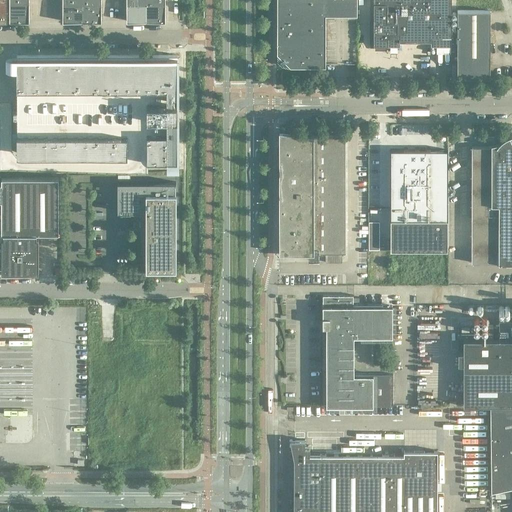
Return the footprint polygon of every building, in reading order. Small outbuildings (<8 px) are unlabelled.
[(356,0),(277,0),(277,61),(278,62),(281,65),(282,66),(325,66),(325,10),(357,10),(356,0)] [(451,0),(374,0),(374,45),(388,45),(388,46),(390,46),(390,51),(397,51),(397,46),(400,46),(400,41),(430,41),(430,46),(435,46),(451,46),(451,0)] [(29,3),(10,3),(10,21),(29,21),(29,3)] [(82,3),(63,3),(63,21),(82,21),(82,3)] [(101,3),(82,3),(82,21),(101,21),(101,3)] [(146,3),(127,3),(127,21),(146,21),(146,3)] [(165,3),(146,3),(146,21),(165,21),(165,3)] [(490,10),(457,10),(457,55),(490,55),(490,10)] [(177,55),(16,56),(17,86),(167,86),(167,96),(178,96),(177,55)] [(457,77),(490,77),(490,55),(457,55),(457,77)] [(177,100),(147,100),(147,116),(177,116),(177,100)] [(167,130),(147,130),(147,158),(148,158),(176,158),(178,158),(178,120),(167,120),(167,130)] [(319,259),(319,252),(325,252),(341,252),(345,252),(345,136),(314,136),(314,135),(279,131),(279,142),(277,145),(277,149),(277,153),(277,157),(278,159),(279,165),(279,166),(279,193),(279,254),(279,252),(290,252),(309,252),(309,259),(308,259),(319,259)] [(128,132),(17,133),(17,153),(127,153),(128,153),(128,132)] [(496,146),(472,146),(471,263),(511,262),(511,140),(510,135),(511,135),(511,134),(509,135),(507,136),(503,138),(500,141),(497,145),(496,146)] [(390,220),(447,220),(448,142),(439,142),(430,150),(390,150),(390,220)] [(127,158),(67,158),(68,169),(127,169),(127,158)] [(58,177),(1,177),(2,182),(2,200),(2,233),(3,233),(3,271),(9,271),(37,271),(37,237),(37,233),(59,233),(58,177)] [(176,182),(117,182),(118,211),(146,211),(146,268),(176,268),(176,192),(176,182)] [(390,220),(390,249),(447,250),(447,220),(390,220)] [(380,221),(369,221),(369,248),(380,248),(380,221)] [(341,252),(325,252),(325,262),(341,262),(341,252)] [(353,295),(323,295),(323,325),(326,325),(326,405),(393,405),(393,374),(354,374),(354,336),(383,336),(393,336),(393,305),(383,305),(353,305),(353,295)] [(463,350),(458,350),(458,362),(463,362),(463,405),(490,405),(511,405),(511,337),(463,338),(463,350)] [(511,405),(490,405),(490,443),(491,491),(511,486),(511,405)] [(305,440),(290,440),(294,460),(293,511),(288,511),(287,511),(437,511),(438,450),(404,450),(404,454),(310,454),(310,447),(305,447),(305,440)]
